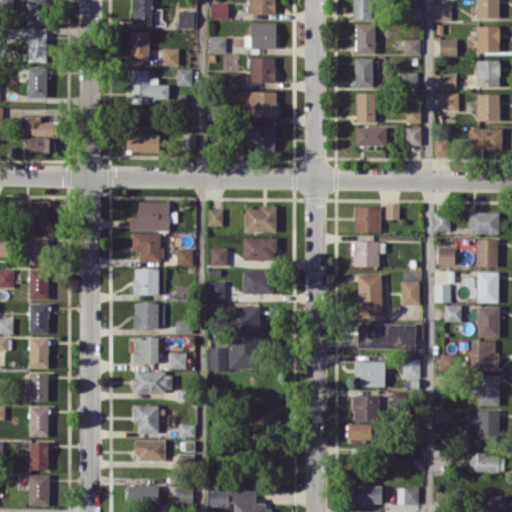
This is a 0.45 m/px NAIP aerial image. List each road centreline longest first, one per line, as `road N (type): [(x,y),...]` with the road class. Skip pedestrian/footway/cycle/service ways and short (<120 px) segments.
road 1 (residential): [(0,173),(511,180)]
road 2 (residential): [(314,0),(315,511)]
road 3 (residential): [(88,0),(88,511)]
